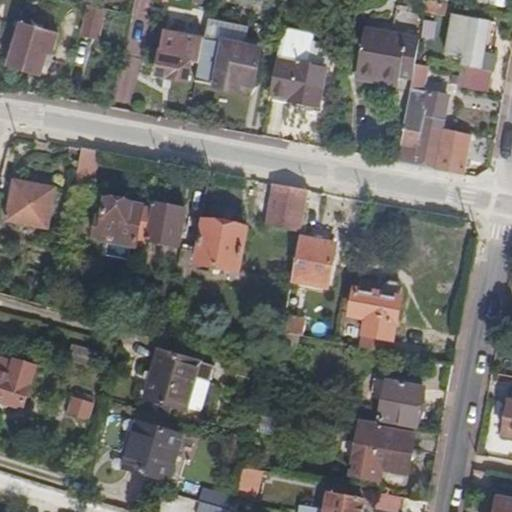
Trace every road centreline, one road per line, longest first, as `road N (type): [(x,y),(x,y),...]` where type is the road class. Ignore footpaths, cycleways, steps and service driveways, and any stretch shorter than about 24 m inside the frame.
road 1 (tertiary): [(3,110),(498,204)]
road 2 (residential): [(442,511),(498,204)]
